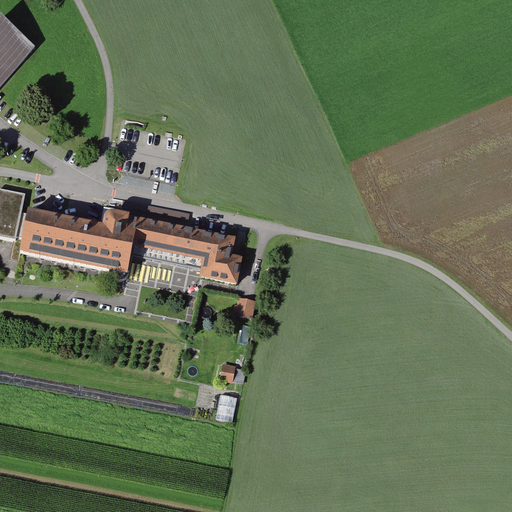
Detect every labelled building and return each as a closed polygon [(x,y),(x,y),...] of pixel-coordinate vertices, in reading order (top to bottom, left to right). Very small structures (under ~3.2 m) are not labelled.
[(0,91),(34,52),(0,23),(0,91)] [(104,231),(21,214),(25,197),(0,191),(0,239),(16,243),(16,239),(23,240),(21,255),(110,272),(110,277),(112,280),(114,282),(118,284),(122,283),(125,282),(127,279),(129,276),(134,248),(204,262),(201,279),(236,286),(241,262),(230,260),(234,241),(113,217),(111,217),(109,218),(107,219),(106,221),(104,231)] [(254,304),(240,301),(237,317),(251,320),(254,304)] [(245,372),(223,368),(221,382),(232,384),(232,383),(243,385),(245,372)] [(216,421),(232,424),(237,400),(221,396),(216,421)]
